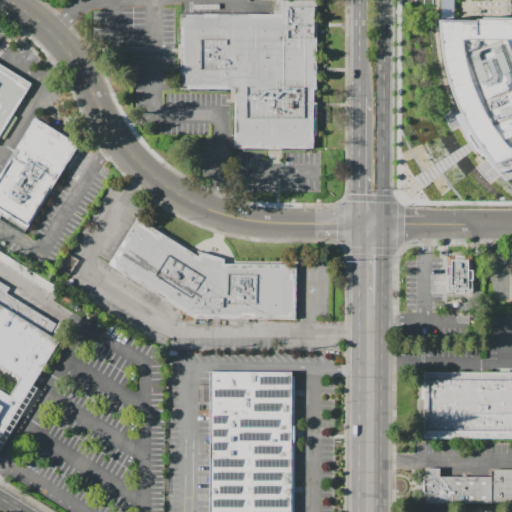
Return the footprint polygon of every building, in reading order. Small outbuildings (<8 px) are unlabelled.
[(182,14),(275,15),(280,0),(320,0),(320,24),(320,69),(320,105),(320,153),(277,152),(235,152),(235,90),(182,90),(182,51),(182,14)] [(452,0),(439,0),(439,20),(452,20),(452,0)] [(470,119),(464,121),(477,147),(493,167),(509,182),(511,180),(511,18),(481,18),(481,20),(446,20),(446,33),(446,46),(448,58),(451,71),(456,88),(462,103),(470,119)] [(0,64),(33,84),(0,138),(0,64)] [(0,176),(36,119),(56,131),(81,147),(29,230),(0,211),(0,176)] [(298,263),(226,262),(225,260),(225,258),(203,251),(201,253),(200,256),(139,217),(109,264),(195,317),(297,318),(298,263)] [(447,256),(474,256),(475,295),(447,295),(447,256)] [(0,280),(12,288),(8,295),(56,325),(49,335),(61,342),(0,442),(0,280)] [(424,372),(511,372),(511,438),(424,438),(424,372)] [(211,511),(211,373),(295,374),(295,393),(295,435),(295,490),(295,511),(211,511)] [(490,470),(511,470),(511,503),(425,504),(425,497),(422,498),(419,493),(419,480),(423,475),(426,475),(426,469),(439,469),(440,477),(490,478),(490,470)]
